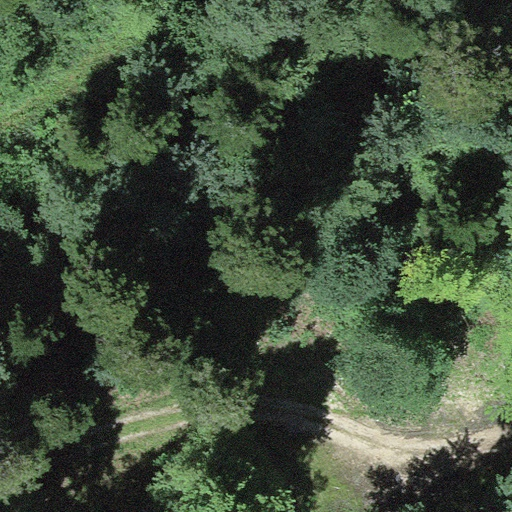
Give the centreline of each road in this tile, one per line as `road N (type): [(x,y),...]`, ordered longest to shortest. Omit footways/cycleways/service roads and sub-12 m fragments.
road 1 (track): [(428,490),(355,435),(309,419),(201,417),(123,430),(0,476)]
road 2 (track): [(397,511),(511,448)]
